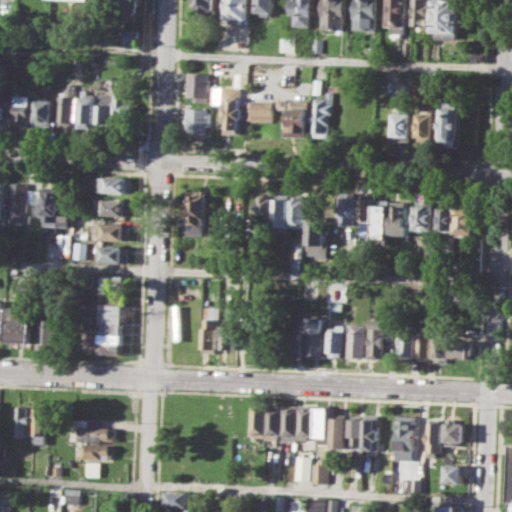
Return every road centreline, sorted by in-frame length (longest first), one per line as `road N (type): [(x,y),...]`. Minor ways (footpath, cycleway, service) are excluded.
road 1 (residential): [(0,369),(511,391)]
road 2 (residential): [(0,152),(511,173)]
road 3 (residential): [(506,0),(490,391)]
road 4 (residential): [(149,376),(165,0)]
road 5 (residential): [(145,511),(149,376)]
road 6 (residential): [(490,391),(483,511)]
